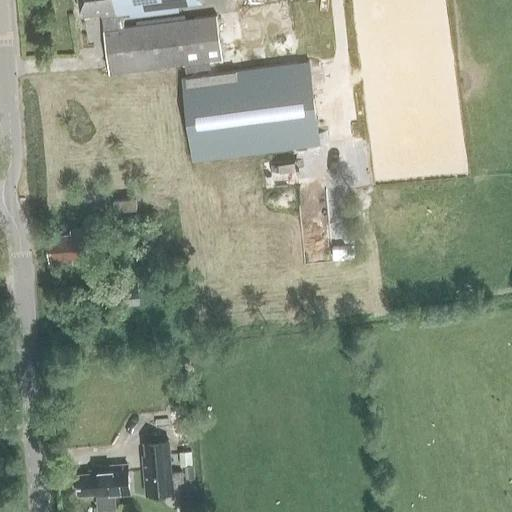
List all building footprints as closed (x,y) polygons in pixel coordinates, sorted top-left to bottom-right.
[(192,161),(319,145),(308,61),(224,72),(216,15),(124,27),(123,18),(201,7),(200,0),(78,0),(81,14),(100,12),(109,74),(180,65),(192,161)] [(114,211),(136,209),(135,198),(113,200),(114,211)] [(99,253),(113,248),(111,224),(93,224),(94,230),(69,232),(69,235),(46,237),(48,262),(72,260),(72,265),(88,264),(87,256),(99,255),(99,253)] [(139,304),(138,283),(101,285),(103,307),(139,304)] [(172,472),(169,440),(143,442),(144,455),(142,455),(145,496),(184,493),(182,472),(172,472)] [(101,497),(130,494),(127,464),(93,467),(94,473),(76,475),(78,495),(101,493),(101,497)]
